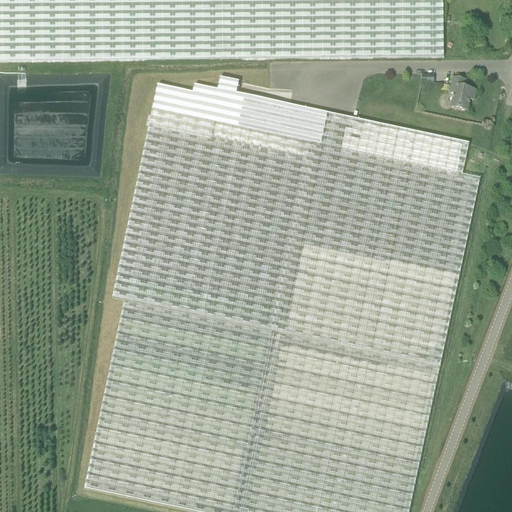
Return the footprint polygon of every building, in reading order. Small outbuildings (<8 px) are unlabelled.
[(0,0),(0,62),(322,60),(443,58),(442,0),(0,0)] [(433,76),(421,76),(421,84),(433,84),(433,76)] [(158,87),(152,114),(320,150),(327,115),(236,96),(239,84),(220,79),(217,92),(194,87),(193,95),(158,87)] [(473,102),(475,92),(464,89),(466,82),(453,79),(450,94),(454,95),(451,109),(467,113),(469,101),(473,102)] [(178,511),(408,511),(439,369),(479,180),(462,177),(464,164),(468,145),(327,115),(320,150),(152,114),(113,299),(116,300),(124,302),(84,492),(178,511)]
